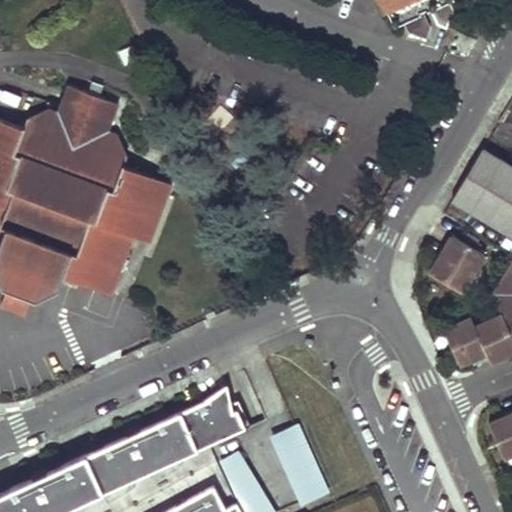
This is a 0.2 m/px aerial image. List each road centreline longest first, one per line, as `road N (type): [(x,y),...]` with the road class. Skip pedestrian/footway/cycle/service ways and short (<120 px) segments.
road 1 (residential): [(367,291),(291,312),(0,431)]
road 2 (residential): [(367,291),(511,30)]
road 3 (residential): [(434,406),(367,291)]
